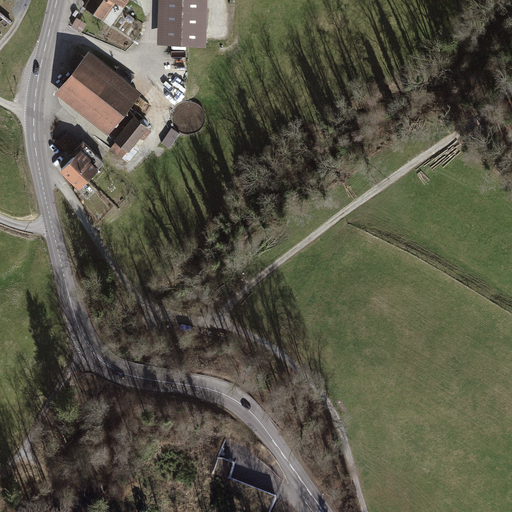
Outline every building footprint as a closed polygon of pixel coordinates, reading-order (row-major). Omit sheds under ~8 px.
[(123,7),(127,0),(84,0),(82,4),(103,17),(113,1),(123,7)] [(206,0),(159,0),(159,41),(205,42),(206,0)] [(140,90),(87,49),(54,91),(107,132),(140,90)] [(149,127),(135,116),(116,139),(130,150),(149,127)] [(58,142),(65,149),(74,140),(66,133),(58,142)] [(96,166),(78,149),(60,168),(78,185),(96,166)] [(233,466),(217,461),(205,495),(250,511),(270,511),(276,497),(229,479),(233,466)]
